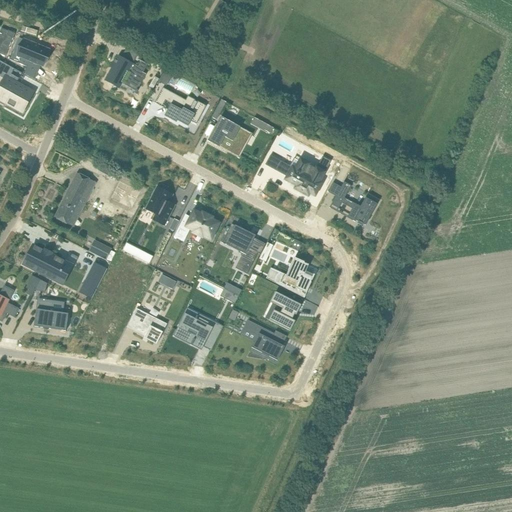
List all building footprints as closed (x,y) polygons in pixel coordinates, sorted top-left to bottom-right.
[(222,30),(234,9),(222,2),(209,22),(222,30)] [(1,28),(0,30),(0,53),(5,56),(15,33),(8,30),(8,31),(1,28)] [(13,50),(9,59),(27,67),(30,61),(43,66),(49,50),(24,40),(19,52),(13,50)] [(106,77),(106,78),(121,86),(121,85),(120,84),(121,83),(129,87),(132,81),(132,82),(133,79),(141,83),(145,75),(146,75),(146,74),(142,72),(147,65),(148,64),(142,61),(138,67),(132,64),(121,58),(119,61),(116,60),(107,77),(106,77)] [(0,60),(0,75),(3,77),(2,78),(4,79),(0,86),(5,89),(7,90),(5,93),(1,100),(23,112),(28,102),(26,101),(32,91),(31,91),(21,85),(20,85),(19,86),(16,84),(22,73),(0,60)] [(165,70),(159,81),(166,85),(173,74),(165,70)] [(163,88),(154,103),(156,104),(157,103),(168,109),(165,116),(172,120),(176,122),(177,120),(188,126),(191,121),(196,124),(206,106),(204,105),(203,107),(196,103),(197,102),(195,101),(192,107),(170,95),(171,92),(163,88)] [(226,103),(221,101),(215,112),(219,115),(226,103)] [(216,125),(208,141),(219,147),(219,146),(224,149),(225,147),(229,149),(229,150),(239,155),(246,143),(241,140),(245,132),(234,126),(235,125),(221,117),(216,125)] [(267,125),(264,130),(271,134),(274,128),(267,125)] [(282,162),(277,171),(287,177),(286,180),(301,188),(300,191),(308,196),(309,193),(312,194),(315,195),(316,193),(320,184),(321,183),(319,183),(321,179),(321,178),(330,161),(322,157),(316,169),(308,165),(309,164),(301,159),(295,169),(290,166),(282,162)] [(77,173),(54,217),(63,222),(69,225),(76,210),(80,213),(96,182),(86,177),(77,173)] [(120,181),(111,199),(131,209),(140,191),(120,181)] [(333,182),(328,192),(329,190),(333,192),(337,195),(332,204),(339,208),(342,203),(352,209),(348,216),(354,220),(358,222),(357,223),(361,226),(365,219),(368,220),(380,200),(379,200),(378,201),(369,196),(368,198),(365,202),(366,202),(365,205),(363,208),(344,198),(351,186),(344,182),(341,187),(333,182)] [(157,187),(146,209),(155,214),(152,220),(165,226),(174,208),(175,207),(175,206),(174,206),(170,204),(169,203),(173,195),(157,187)] [(186,215),(174,237),(184,241),(190,228),(195,230),(194,232),(202,236),(203,234),(211,238),(218,224),(210,220),(211,218),(203,214),(202,216),(194,212),(191,218),(186,215)] [(174,219),(170,229),(174,231),(179,222),(174,219)] [(232,224),(227,233),(231,235),(234,237),(230,246),(229,246),(243,253),(235,268),(247,274),(258,253),(249,248),(254,238),(255,236),(250,234),(250,233),(247,231),(246,231),(245,231),(232,224)] [(94,241),(89,252),(106,260),(111,250),(94,241)] [(267,243),(259,259),(266,262),(273,245),(267,243)] [(127,244),(123,251),(149,264),(152,258),(141,252),(142,251),(127,244)] [(33,245),(23,264),(56,281),(66,262),(52,255),(44,251),(33,245)] [(267,277),(274,281),(295,292),(297,288),(297,289),(306,293),(311,282),(315,275),(313,274),(313,275),(312,277),(305,274),(306,272),(306,271),(307,269),(309,265),(304,263),(298,260),(294,259),(291,267),(287,276),(280,273),(276,281),(267,277)] [(94,263),(80,292),(92,298),(107,270),(94,263)] [(32,275),(26,288),(29,289),(27,294),(32,296),(35,290),(41,280),(32,275)] [(168,278),(162,275),(158,282),(165,285),(168,278)] [(41,280),(35,290),(45,292),(47,283),(41,280)] [(231,284),(228,290),(234,293),(239,296),(242,290),(231,284)] [(0,320),(2,322),(7,314),(14,317),(19,309),(8,303),(14,291),(4,286),(0,293),(0,320)] [(274,310),(269,320),(290,331),(295,321),(292,319),(294,314),(296,315),(301,305),(276,292),(270,302),(283,308),(280,313),(274,310)] [(234,293),(231,301),(235,303),(239,296),(234,293)] [(38,299),(34,326),(48,328),(48,329),(49,329),(66,331),(68,314),(50,311),(52,301),(38,299)] [(233,310),(229,317),(234,320),(238,312),(233,310)] [(134,313),(127,327),(128,328),(128,327),(145,336),(144,338),(148,340),(157,345),(167,324),(142,311),(139,316),(134,313)] [(185,314),(175,336),(182,339),(191,344),(190,345),(192,345),(193,345),(194,342),(196,343),(198,344),(198,345),(200,346),(205,334),(216,340),(223,327),(209,320),(207,325),(185,314)] [(248,320),(244,329),(258,336),(252,348),(254,349),(253,351),(274,362),(275,360),(277,361),(285,347),(271,340),(275,334),(248,320)]
